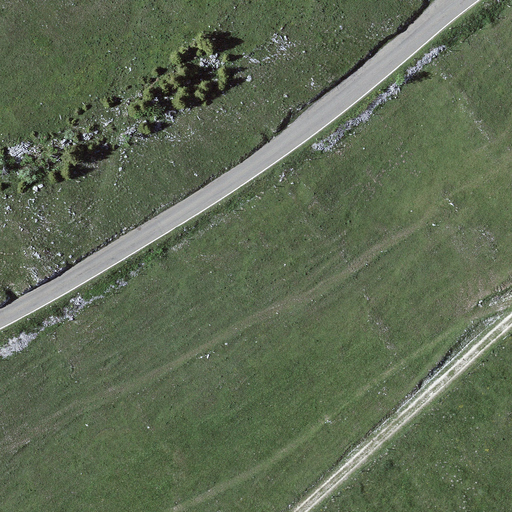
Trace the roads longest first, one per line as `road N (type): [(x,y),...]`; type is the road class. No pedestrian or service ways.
road 1 (tertiary): [(465,0),(234,178),(0,318)]
road 2 (track): [(295,511),(511,315)]
